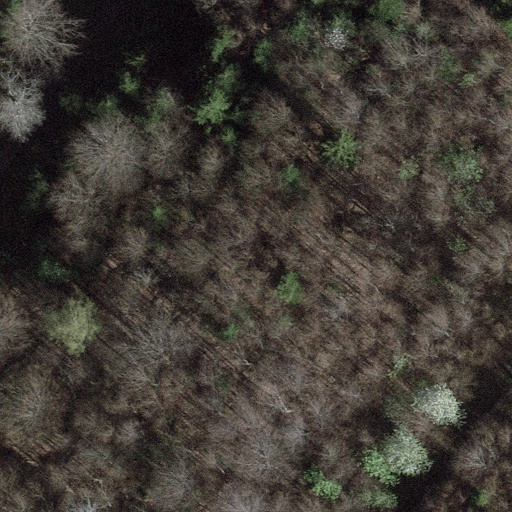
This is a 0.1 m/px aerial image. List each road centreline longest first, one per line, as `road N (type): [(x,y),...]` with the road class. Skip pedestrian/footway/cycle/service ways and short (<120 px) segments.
road 1 (track): [(0,158),(123,0)]
road 2 (track): [(511,377),(414,511)]
